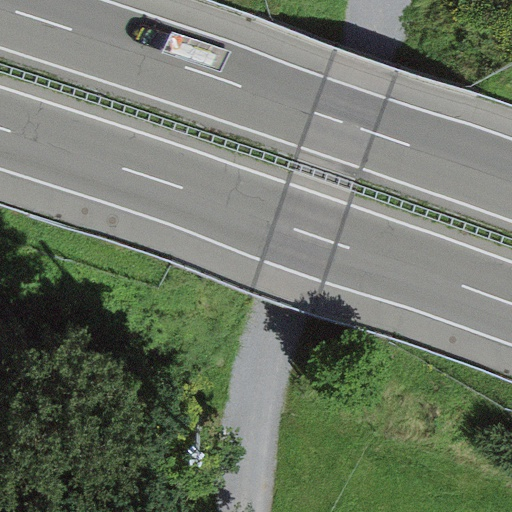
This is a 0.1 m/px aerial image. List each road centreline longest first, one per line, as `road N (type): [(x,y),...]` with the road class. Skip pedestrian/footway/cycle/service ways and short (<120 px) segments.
road 1 (motorway): [(0,129),(511,306)]
road 2 (motorway): [(511,180),(0,6)]
road 3 (track): [(255,511),(267,384),(389,22),(385,0)]
